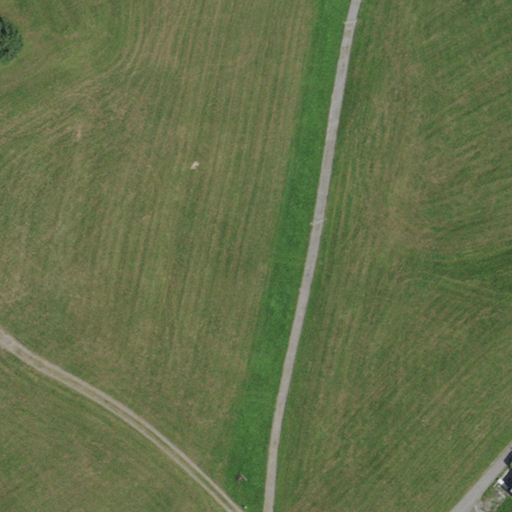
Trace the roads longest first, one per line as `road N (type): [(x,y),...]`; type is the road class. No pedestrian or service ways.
road 1 (track): [(269,511),(279,409),(357,0)]
road 2 (track): [(0,334),(155,437),(235,511)]
